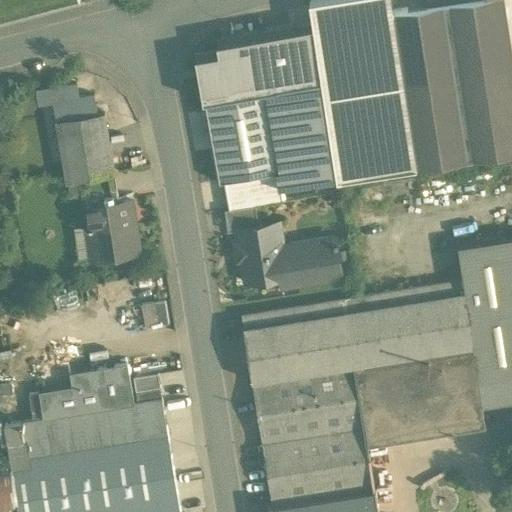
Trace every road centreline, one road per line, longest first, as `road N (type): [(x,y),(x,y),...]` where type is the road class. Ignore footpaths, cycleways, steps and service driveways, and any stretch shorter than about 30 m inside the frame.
road 1 (unclassified): [(138,19),(229,511)]
road 2 (unclassified): [(0,56),(138,19)]
